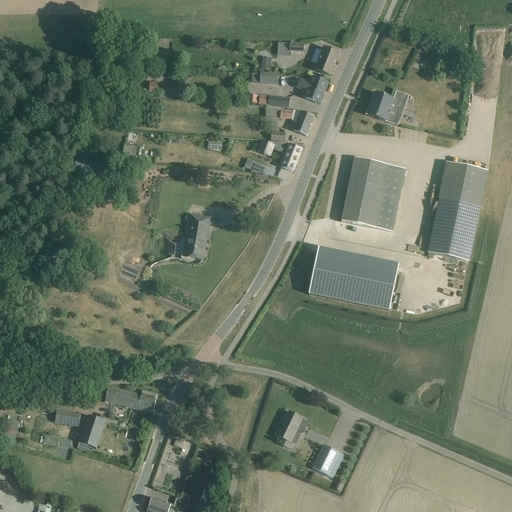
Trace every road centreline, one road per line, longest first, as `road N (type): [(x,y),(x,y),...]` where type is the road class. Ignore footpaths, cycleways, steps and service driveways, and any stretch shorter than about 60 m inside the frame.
road 1 (tertiary): [(205,353),(274,252),(382,0)]
road 2 (unclassified): [(205,353),(287,378),(511,483)]
road 3 (track): [(190,370),(118,382),(0,376)]
road 4 (tertiary): [(132,511),(166,414),(205,353)]
